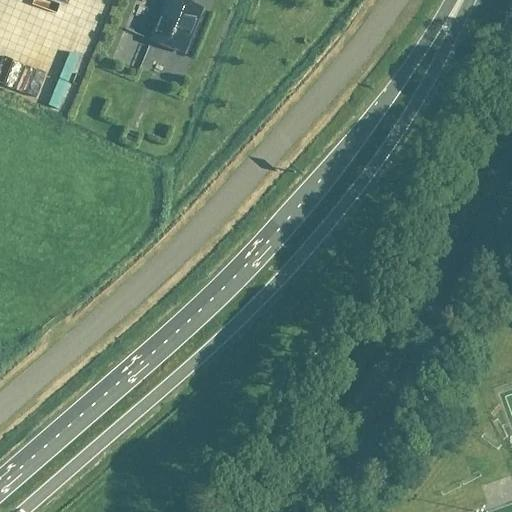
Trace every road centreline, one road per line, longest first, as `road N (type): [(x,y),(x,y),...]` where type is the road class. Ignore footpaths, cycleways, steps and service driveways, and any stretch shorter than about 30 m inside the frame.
road 1 (primary): [(24,511),(248,312),(318,237),(417,100),(461,0)]
road 2 (primary): [(460,0),(294,215),(177,333),(0,487)]
road 3 (unclassified): [(0,410),(196,235),(395,0)]
road 4 (unclassified): [(264,511),(314,466),(389,368),(437,264),(511,41)]
